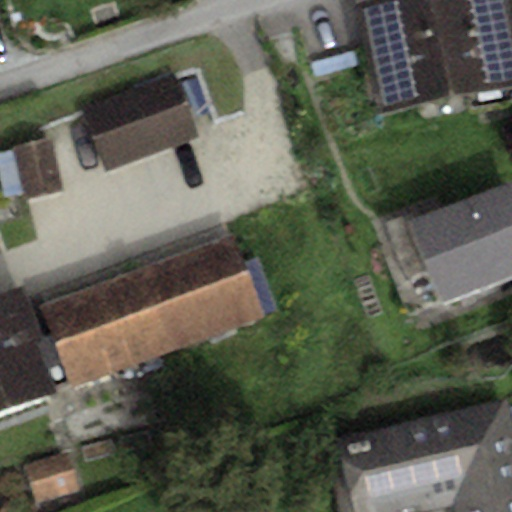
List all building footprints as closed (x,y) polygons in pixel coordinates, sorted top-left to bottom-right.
[(511,0),(362,0),(356,1),(381,116),(511,88),(511,0)] [(173,73),(80,109),(105,174),(198,138),(173,73)] [(51,138),(11,148),(23,202),(64,193),(51,138)] [(511,186),(510,182),(408,221),(439,303),(511,274),(511,186)] [(231,232),(39,304),(71,389),(263,316),(231,232)] [(20,290),(0,297),(0,416),(59,395),(20,290)] [(511,511),(511,410),(508,395),(320,440),(336,511),(398,511),(420,507),(421,511),(430,511),(456,506),(457,511),(511,511)]
